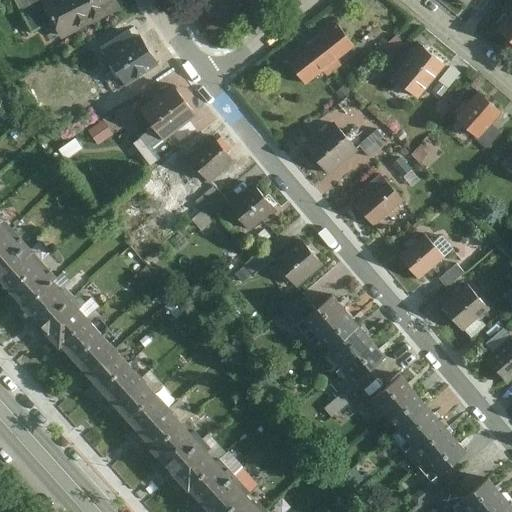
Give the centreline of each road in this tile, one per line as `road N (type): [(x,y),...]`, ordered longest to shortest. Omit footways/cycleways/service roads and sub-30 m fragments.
road 1 (residential): [(210,82),(511,441)]
road 2 (tertiary): [(90,511),(0,410)]
road 3 (residential): [(210,82),(314,0)]
road 4 (residential): [(414,0),(511,81)]
